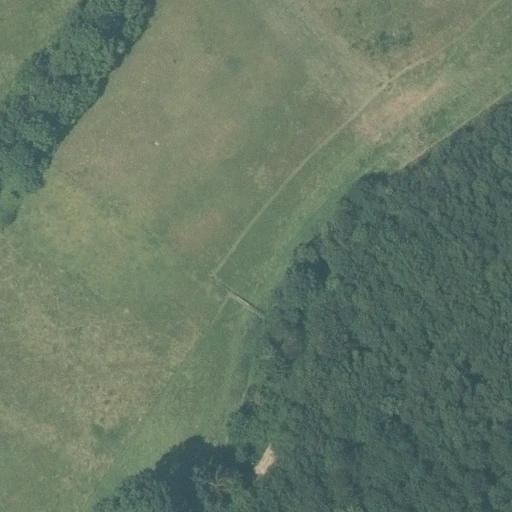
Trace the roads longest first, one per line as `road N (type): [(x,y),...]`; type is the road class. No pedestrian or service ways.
road 1 (track): [(511,105),(349,239),(317,300),(281,442),(252,488),(225,511)]
road 2 (track): [(210,470),(239,449),(294,384)]
